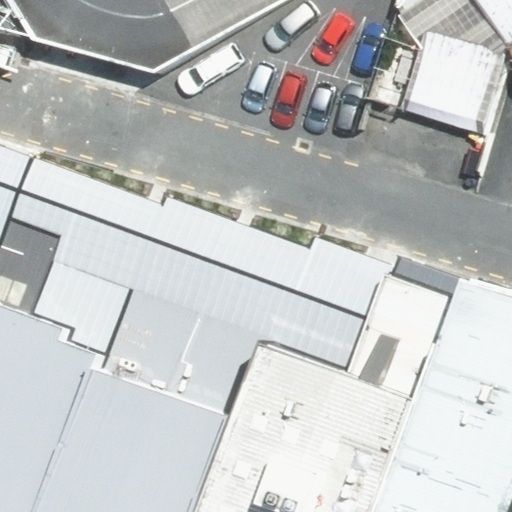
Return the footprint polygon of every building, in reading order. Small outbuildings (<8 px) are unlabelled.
[(511,0),(476,0),(509,49),(511,46),(511,0)] [(0,236),(28,158),(0,147),(0,236)] [(0,236),(0,511),(62,511),(166,207),(28,158),(0,236)] [(62,511),(219,511),(311,248),(170,197),(166,207),(62,511)] [(219,511),(511,511),(511,292),(399,255),(395,268),(314,237),(311,248),(219,511)]
